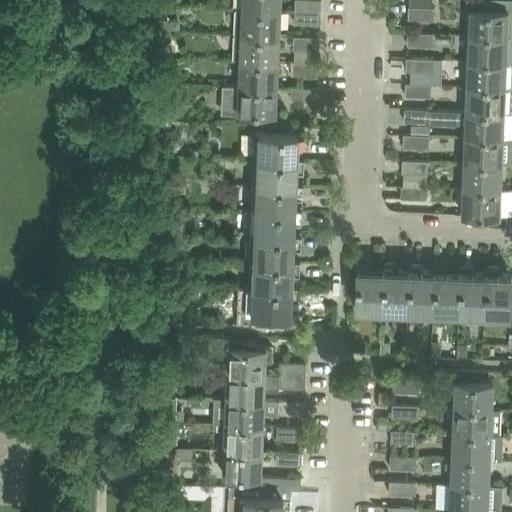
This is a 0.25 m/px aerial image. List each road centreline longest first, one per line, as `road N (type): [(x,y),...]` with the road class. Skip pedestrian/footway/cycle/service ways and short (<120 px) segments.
road 1 (residential): [(359,228),(362,0)]
road 2 (residential): [(341,511),(340,357)]
road 3 (residential): [(511,236),(359,228)]
